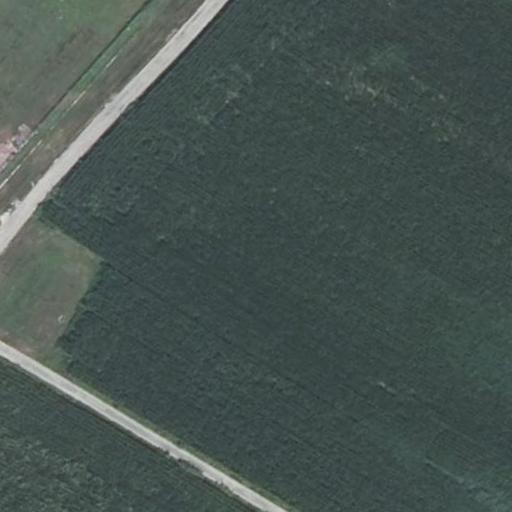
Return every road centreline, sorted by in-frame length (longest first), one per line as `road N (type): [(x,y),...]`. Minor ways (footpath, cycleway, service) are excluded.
road 1 (unclassified): [(223,0),(0,240)]
road 2 (residential): [(0,346),(272,511)]
